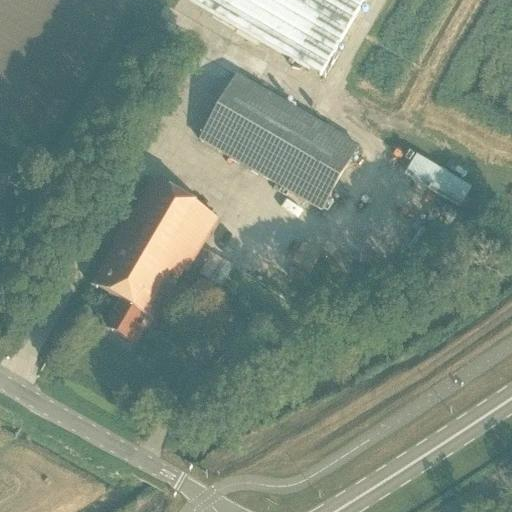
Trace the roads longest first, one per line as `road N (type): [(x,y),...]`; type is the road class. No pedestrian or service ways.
road 1 (unclassified): [(216,511),(0,382)]
road 2 (primary): [(334,511),(511,398)]
road 3 (track): [(382,0),(319,109)]
